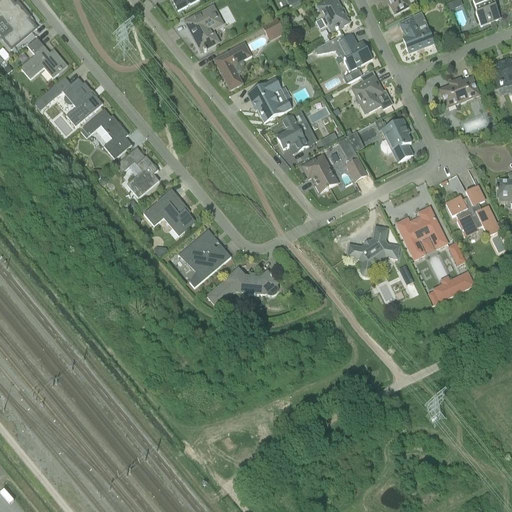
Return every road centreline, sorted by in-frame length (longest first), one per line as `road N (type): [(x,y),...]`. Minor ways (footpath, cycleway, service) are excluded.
road 1 (residential): [(318,222),(261,251),(241,246),(34,0)]
road 2 (track): [(0,249),(216,511)]
road 3 (residential): [(318,222),(132,0)]
road 4 (residential): [(434,165),(318,222)]
road 5 (residential): [(399,79),(511,34)]
